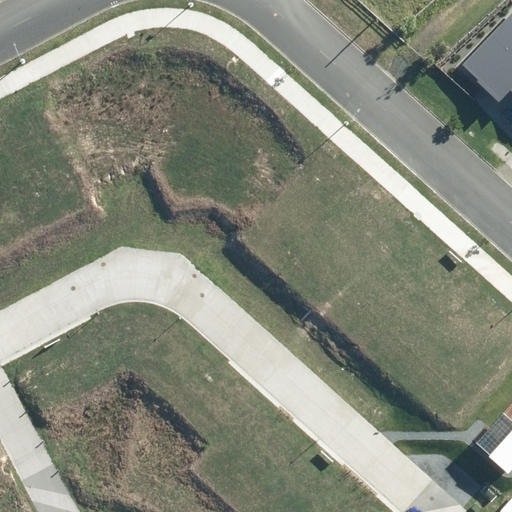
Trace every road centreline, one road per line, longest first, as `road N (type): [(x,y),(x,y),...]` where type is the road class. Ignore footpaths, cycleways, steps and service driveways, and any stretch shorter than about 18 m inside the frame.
road 1 (residential): [(0,339),(118,275),(152,272),(197,292),(444,511)]
road 2 (residential): [(269,0),(511,219)]
road 3 (track): [(366,87),(470,0)]
road 4 (residential): [(0,398),(61,511)]
